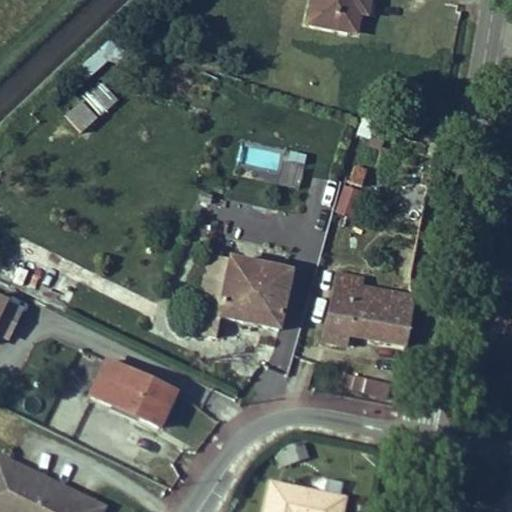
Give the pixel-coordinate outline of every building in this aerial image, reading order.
[(368,34),(374,11),(376,0),(328,0),(322,23),(368,34)] [(376,0),(374,11),(381,13),(384,0),(376,0)] [(85,98),(99,115),(113,104),(99,87),(85,98)] [(78,134),(95,122),(81,102),(63,115),(78,134)] [(369,202),(377,176),(360,171),(352,197),(369,202)] [(223,251),(216,283),(233,286),(240,254),(223,251)] [(216,283),(206,327),(223,331),(231,315),(285,326),(298,266),(240,254),(233,286),(216,283)] [(425,307),(374,296),(377,280),(378,272),(347,266),(331,336),(416,354),(425,307)] [(377,280),(374,296),(425,307),(428,291),(377,280)] [(23,300),(0,288),(0,338),(2,340),(23,300)] [(25,335),(39,308),(23,300),(9,327),(25,335)] [(189,396),(122,362),(104,397),(171,431),(189,396)] [(461,365),(455,396),(473,399),(478,369),(461,365)] [(260,367),(252,388),(276,397),(285,376),(260,367)] [(345,375),(341,389),(384,401),(388,386),(345,375)] [(9,402),(37,415),(43,400),(15,388),(9,402)] [(221,417),(230,398),(208,389),(200,408),(221,417)] [(272,452),(278,470),(308,460),(302,442),(272,452)] [(0,511),(102,511),(104,508),(0,453),(0,511)] [(341,511),(344,497),(270,484),(264,511),(341,511)]
